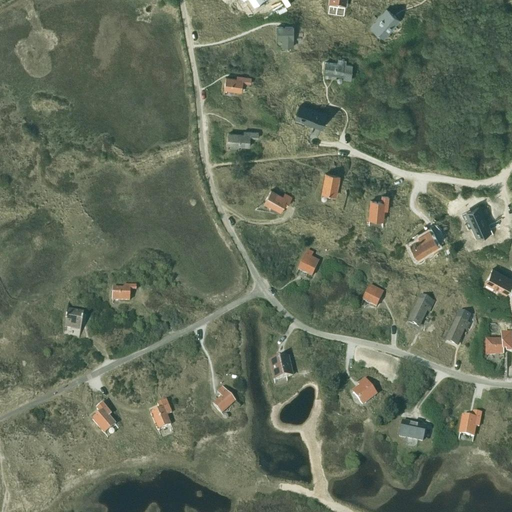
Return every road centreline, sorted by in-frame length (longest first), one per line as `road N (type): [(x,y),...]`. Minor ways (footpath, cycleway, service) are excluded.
road 1 (residential): [(263,288),(207,176),(180,0)]
road 2 (residential): [(511,387),(312,332),(263,288)]
road 3 (residential): [(82,381),(263,288)]
road 4 (residential): [(337,145),(398,171),(474,184),(492,182),(511,163)]
